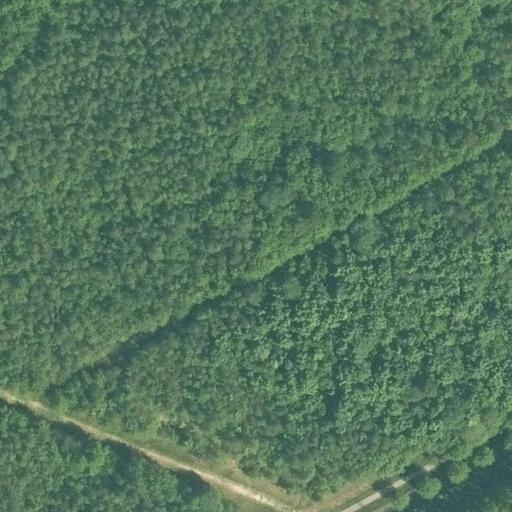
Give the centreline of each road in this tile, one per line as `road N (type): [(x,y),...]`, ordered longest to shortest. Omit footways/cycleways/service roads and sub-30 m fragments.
road 1 (track): [(16,404),(511,132)]
road 2 (track): [(0,397),(286,511)]
